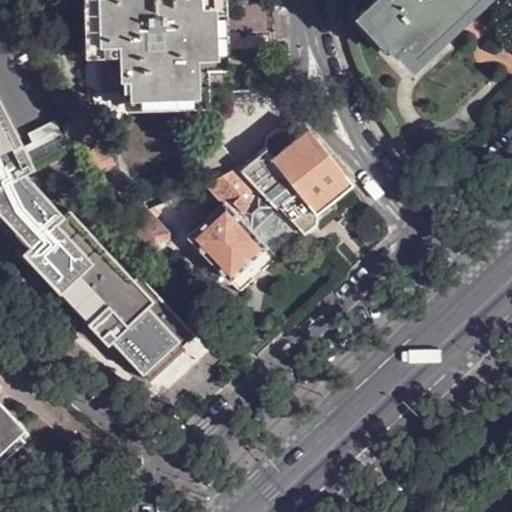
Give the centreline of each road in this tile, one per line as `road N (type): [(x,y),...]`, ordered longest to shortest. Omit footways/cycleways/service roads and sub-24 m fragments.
road 1 (residential): [(425,227),(168,465)]
road 2 (residential): [(425,227),(361,158),(330,110),(301,0)]
road 3 (secondary): [(265,511),(441,347)]
road 4 (residential): [(168,465),(0,322)]
